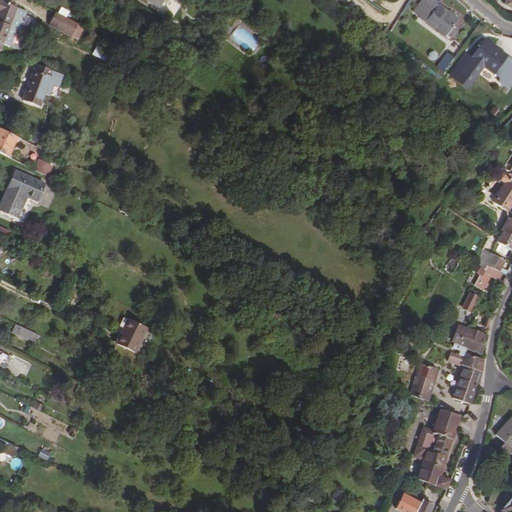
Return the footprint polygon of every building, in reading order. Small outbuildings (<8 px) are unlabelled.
[(163,0),(145,0),(159,8),(163,0)] [(430,2),(427,0),(425,0),(415,13),(420,16),(430,2)] [(20,32),(28,14),(12,7),(3,4),(0,2),(0,48),(1,46),(8,49),(15,30),(20,32)] [(457,21),(431,2),(430,2),(420,16),(419,17),(445,37),(457,21)] [(77,25),(55,14),(48,26),(70,38),(77,25)] [(84,29),(77,25),(71,37),(78,41),(84,29)] [(507,56),(485,40),(471,58),(473,60),(479,65),(493,75),(497,69),(510,78),(511,75),(511,61),(506,57),(507,56)] [(454,58),(447,53),(437,68),(443,72),(454,58)] [(479,65),(473,60),(468,66),(475,71),(479,65)] [(53,71),(37,65),(23,101),(39,107),(53,71)] [(17,138),(0,129),(0,153),(7,157),(17,138)] [(30,147),(27,156),(35,159),(39,150),(30,147)] [(38,159),(33,170),(50,177),(54,166),(38,159)] [(44,185),(16,172),(0,207),(0,210),(16,218),(26,196),(37,201),(44,185)] [(507,212),(511,204),(511,178),(509,176),(509,177),(507,176),(503,173),(498,180),(504,184),(496,197),(492,203),(507,212)] [(496,197),(486,191),(482,197),(492,203),(496,197)] [(131,208),(124,204),(120,211),(127,215),(131,208)] [(146,208),(137,204),(129,218),(138,223),(146,208)] [(511,247),(511,221),(508,219),(501,231),(503,232),(497,243),(510,251),(511,247)] [(9,232),(0,227),(0,240),(4,243),(9,232)] [(475,254),(481,237),(475,235),(469,252),(475,254)] [(433,245),(425,241),(422,248),(430,252),(433,245)] [(505,260),(484,251),(475,266),(483,272),(487,266),(500,272),(501,268),(505,260)] [(490,277),(482,273),(483,272),(475,266),(474,266),(471,271),(480,276),(474,285),(483,290),(490,277)] [(503,274),(487,266),(483,272),(482,273),(490,277),(498,282),(503,274)] [(483,294),(471,288),(469,292),(478,297),(470,313),(461,309),(457,316),(469,322),(483,294)] [(478,297),(469,292),(461,309),(470,313),(478,297)] [(147,328),(128,319),(116,344),(135,353),(147,328)] [(31,332),(15,325),(11,333),(27,340),(27,339),(31,332)] [(486,337),(458,326),(452,343),(454,344),(452,348),(459,351),(457,356),(466,359),(468,355),(471,356),(473,352),(479,354),(486,337)] [(37,336),(31,332),(27,339),(34,343),(37,336)] [(0,365),(5,368),(10,357),(0,351),(0,365)] [(481,373),(483,361),(471,356),(468,355),(466,359),(457,356),(450,353),(447,362),(463,367),(452,399),(469,405),(481,373)] [(437,370),(419,364),(409,396),(427,402),(437,370)] [(460,417),(440,410),(433,430),(424,427),(417,449),(427,452),(424,462),(417,478),(446,491),(450,481),(444,478),(445,476),(441,474),(445,457),(452,440),(460,417)] [(511,418),(496,435),(505,444),(500,448),(507,455),(511,450),(511,418)] [(17,448),(8,443),(3,452),(12,457),(17,448)] [(427,452),(417,449),(414,458),(424,462),(427,452)] [(417,478),(410,475),(407,482),(415,485),(417,478)] [(424,496),(406,486),(402,494),(420,503),(422,499),(424,496)] [(415,511),(420,503),(402,494),(396,509),(401,511),(415,511)] [(430,511),(433,506),(422,499),(420,503),(415,511),(430,511)] [(511,511),(511,501),(503,511),(511,511)]
